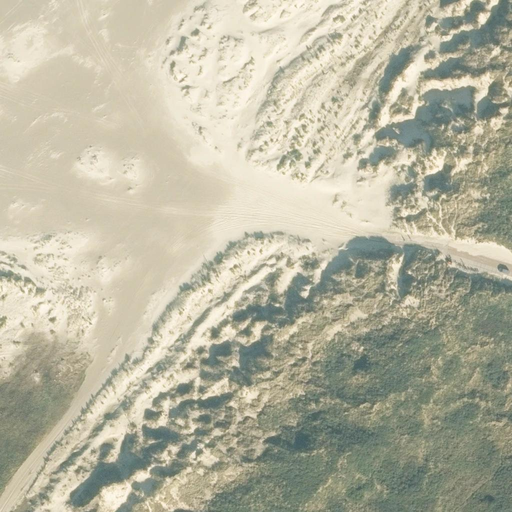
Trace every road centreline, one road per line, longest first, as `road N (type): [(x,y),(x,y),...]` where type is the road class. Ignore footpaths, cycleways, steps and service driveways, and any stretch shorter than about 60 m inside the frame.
road 1 (track): [(398,236),(291,217),(258,223),(193,268),(0,503)]
road 2 (track): [(0,268),(324,0)]
